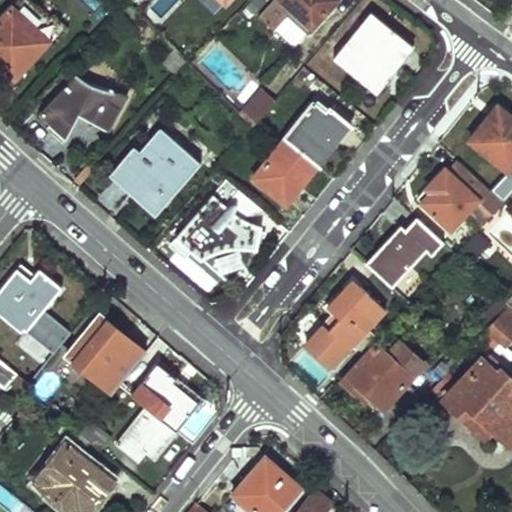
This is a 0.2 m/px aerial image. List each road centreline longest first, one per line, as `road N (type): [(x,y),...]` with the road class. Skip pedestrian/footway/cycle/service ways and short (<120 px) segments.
road 1 (residential): [(231,355),(479,38)]
road 2 (secondary): [(30,183),(231,355)]
road 3 (secondary): [(263,384),(397,511)]
road 4 (residential): [(163,511),(263,384)]
